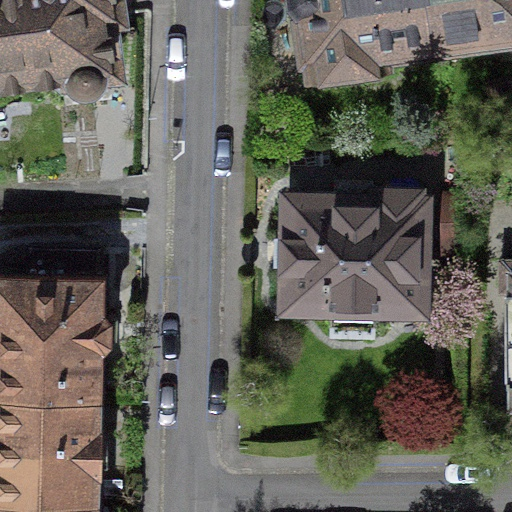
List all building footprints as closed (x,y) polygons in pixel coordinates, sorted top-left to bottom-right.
[(0,0),(0,85),(66,76),(68,95),(108,90),(105,71),(114,70),(107,17),(116,16),(113,0),(0,0)] [(288,0),(289,2),(292,5),(294,9),(298,12),(300,11),(306,55),(309,55),(311,71),(342,67),(340,50),(376,45),(378,54),(432,46),(433,58),(436,57),(427,0),(288,0)] [(511,0),(427,0),(436,57),(481,51),(479,40),(511,34),(511,0)] [(372,200),(291,197),(290,227),(289,227),(289,228),(289,230),(289,231),(288,231),(287,232),(287,233),(286,233),(284,234),(283,234),(281,234),(281,250),(280,266),(282,266),(284,267),(285,267),(286,268),(287,269),(287,270),(288,271),(288,272),(288,273),(288,274),(289,274),(289,300),(329,301),(329,324),(375,325),(376,302),(417,303),(420,188),(372,186),(372,200)] [(0,394),(97,396),(99,345),(102,345),(108,340),(108,329),(108,319),(103,313),(98,313),(101,246),(29,244),(28,274),(0,273),(0,394)] [(97,412),(97,396),(0,394),(0,498),(95,501),(96,471),(98,471),(99,428),(97,428),(97,412)] [(94,511),(95,501),(0,498),(0,511),(94,511)]
